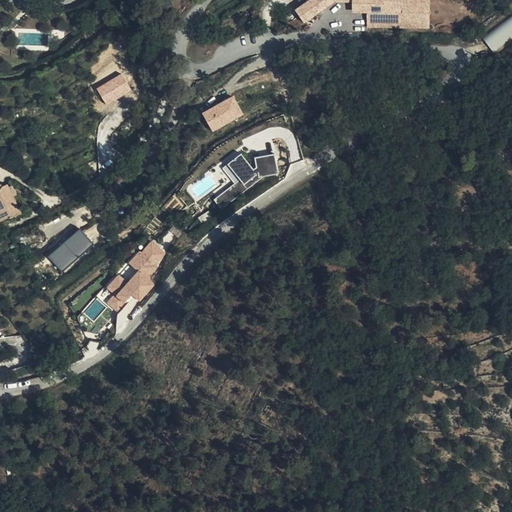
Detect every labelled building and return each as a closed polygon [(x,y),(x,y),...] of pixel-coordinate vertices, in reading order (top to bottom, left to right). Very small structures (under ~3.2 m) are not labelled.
[(310,0),(296,7),(301,21),(335,4),(354,3),(354,12),(364,12),(371,28),(430,27),(428,0),(310,0)] [(511,15),(481,37),(492,51),(511,37),(511,15)] [(96,87),(105,105),(131,92),(122,74),(96,87)] [(236,97),(202,114),(214,134),(245,114),(236,97)] [(101,274),(67,306),(92,339),(117,334),(156,285),(150,275),(171,245),(229,205),(266,177),(294,169),(288,142),(255,154),(240,149),(221,171),(227,185),(215,196),(187,226),(162,213),(146,232),(148,245),(112,279),(101,274)] [(2,177),(1,181),(0,181),(0,205),(2,209),(6,207),(10,215),(18,210),(21,214),(29,209),(20,192),(15,182),(13,179),(10,182),(2,177)] [(18,180),(15,182),(20,192),(24,190),(18,180)] [(47,255),(61,272),(93,245),(79,229),(47,255)]
